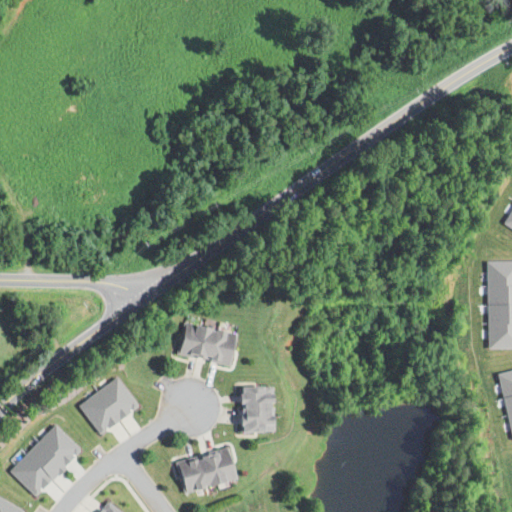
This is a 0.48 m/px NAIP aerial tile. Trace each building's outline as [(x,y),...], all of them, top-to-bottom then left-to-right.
[(227,364),(233,332),(180,323),(174,355),(227,364)] [(98,434),(137,407),(117,377),(77,404),(98,434)] [(269,432),(269,386),(237,386),(237,432),(269,432)] [(80,450),(53,424),(8,471),(35,497),(80,450)] [(182,492),(232,479),(224,447),(173,461),(182,492)] [(0,511),(23,511),(24,510),(0,497),(0,511)] [(120,511),(107,501),(97,511),(120,511)]
